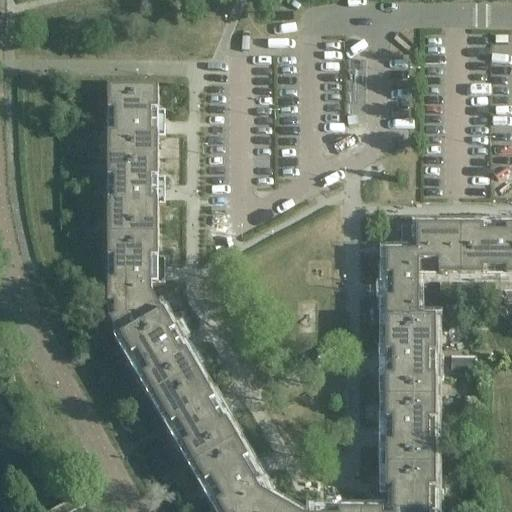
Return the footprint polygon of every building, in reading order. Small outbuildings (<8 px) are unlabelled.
[(165,140),(165,114),(159,114),(159,92),(109,92),(109,160),(159,161),(159,140),(165,140)] [(165,207),(165,181),(159,181),(159,161),(109,160),(108,240),(159,240),(159,207),(165,207)] [(511,281),(511,230),(508,231),(508,224),(482,224),(482,231),(462,231),(462,281),(511,281)] [(462,281),(462,231),(401,231),(401,257),(420,257),(420,281),(462,281)] [(152,297),(152,287),(165,287),(165,261),(159,261),(159,240),(108,240),(108,309),(115,309),(115,320),(116,321),(110,325),(121,344),(165,319),(152,297)] [(420,326),(420,281),(420,257),(401,257),(387,257),(387,279),(381,279),(381,305),(387,305),(387,325),(420,326)] [(199,379),(188,360),(194,356),(181,334),(175,337),(165,319),(121,344),(132,362),(126,365),(133,376),(139,388),(145,385),(156,404),(199,379)] [(444,385),(443,359),(437,359),(437,355),(437,325),(420,326),(387,325),(387,355),(387,359),(381,359),(381,385),(387,385),(387,406),(437,406),(437,385),(444,385)] [(234,426),(221,403),(215,406),(199,379),(156,404),(172,431),(166,435),(179,457),(185,454),(195,472),(238,447),(228,429),(234,426)] [(444,453),(444,439),(444,426),(437,426),(437,406),(387,406),(387,426),(381,426),(380,452),(387,452),(387,474),(437,473),(437,453),(444,453)] [(283,511),(284,511),(261,499),(256,490),(267,484),(254,461),(249,464),(238,447),(195,472),(205,490),(200,493),(210,511),(283,511)] [(443,511),(444,494),(437,494),(437,473),(387,474),(387,496),(393,496),(393,511),(443,511)]
